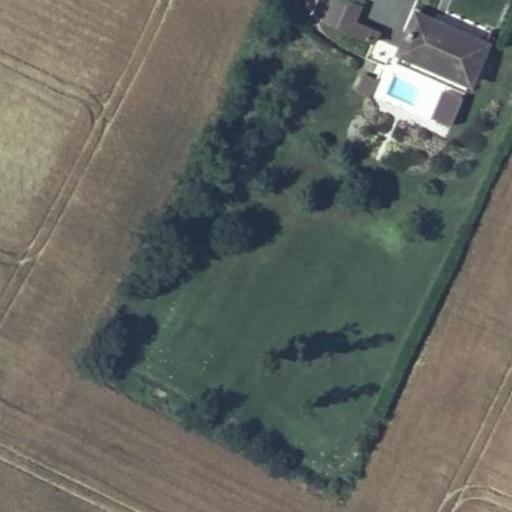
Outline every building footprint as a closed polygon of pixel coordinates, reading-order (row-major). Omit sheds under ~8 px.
[(352,0),(329,0),(323,26),(376,40),(379,29),(356,23),(361,2),(352,0)] [(408,16),(382,5),(376,18),(402,29),(408,16)] [(468,70),(488,29),(444,8),(424,51),(468,70)] [(511,43),(511,39),(488,29),(468,70),(494,81),(511,43)] [(453,127),(464,96),(443,89),(433,120),(453,127)]
